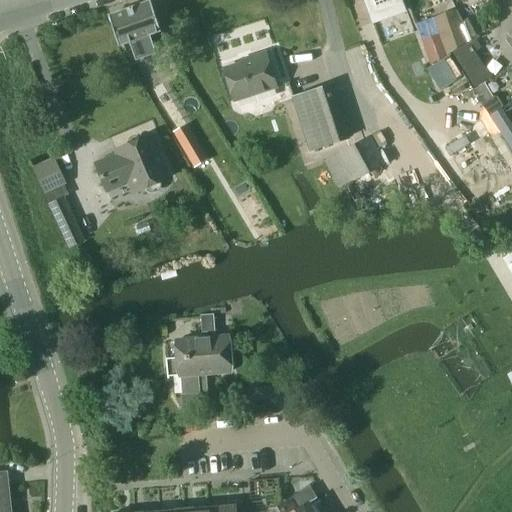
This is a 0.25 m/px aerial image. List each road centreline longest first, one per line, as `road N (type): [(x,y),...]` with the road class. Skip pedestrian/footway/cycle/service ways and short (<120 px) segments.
road 1 (tertiary): [(63,511),(56,407),(0,238)]
road 2 (residential): [(350,511),(302,434),(182,443)]
